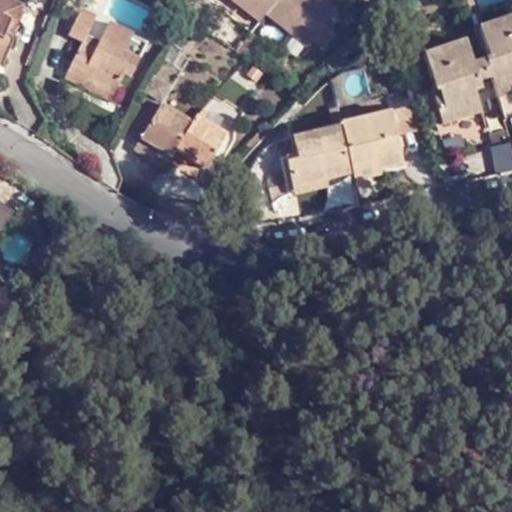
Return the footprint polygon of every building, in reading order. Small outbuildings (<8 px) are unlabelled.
[(0,54),(23,65),(29,51),(25,48),(39,9),(16,0),(8,0),(6,4),(0,1),(0,54)] [(272,23),(313,51),(316,47),(329,31),(341,16),(317,0),(232,0),(231,2),(229,4),(266,30),(272,23)] [(388,1),(387,0),(361,0),(372,14),(388,1)] [(126,89),(135,93),(142,81),(145,84),(155,65),(141,56),(150,40),(125,26),(116,43),(104,37),(112,21),(97,12),(83,39),(98,49),(82,80),(119,101),(126,89)] [(493,74),(500,91),(511,87),(511,17),(482,27),(492,58),(481,63),(486,76),(493,74)] [(329,31),(316,47),(331,60),(344,43),(329,31)] [(430,91),(443,127),(485,112),(475,87),(480,84),(464,38),(421,54),(434,89),(430,91)] [(260,40),(249,55),(261,63),(271,49),(260,40)] [(23,65),(0,54),(0,63),(19,71),(23,65)] [(177,84),(160,73),(152,88),(169,99),(177,84)] [(511,87),(500,91),(504,106),(511,103),(511,87)] [(128,106),(135,93),(126,89),(119,101),(128,106)] [(136,124),(150,132),(166,104),(154,96),(136,124)] [(150,132),(147,138),(178,156),(183,149),(215,168),(234,135),(197,114),(193,120),(166,104),(150,132)] [(397,124),(417,120),(413,108),(394,113),(397,124)] [(296,139),(300,159),(307,181),(325,177),(352,171),(355,184),(386,177),(386,173),(407,167),(400,138),(397,124),(394,113),(344,124),(344,126),(296,139)] [(417,120),(397,124),(400,138),(422,132),(417,120)] [(511,128),(511,126),(494,131),(499,145),(511,140),(511,128)] [(172,166),(178,156),(147,138),(142,148),(172,166)] [(511,154),(502,157),(505,171),(511,169),(511,154)] [(307,181),(300,159),(287,162),(291,186),(294,185),(307,181)] [(307,181),(294,185),(294,186),(296,197),(329,191),(325,177),(307,181)] [(216,211),(224,199),(207,186),(199,198),(216,211)] [(284,199),(287,197),(284,186),(270,190),(275,206),(284,199)] [(0,202),(0,227),(12,212),(0,202)] [(258,211),(247,214),(250,228),(263,227),(258,211)] [(13,229),(0,251),(0,256),(19,267),(34,241),(13,229)]
